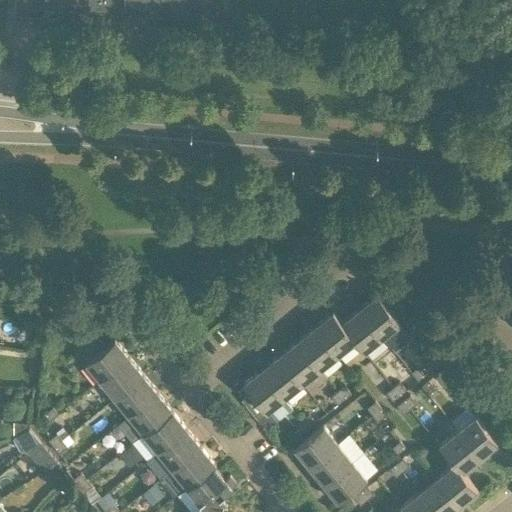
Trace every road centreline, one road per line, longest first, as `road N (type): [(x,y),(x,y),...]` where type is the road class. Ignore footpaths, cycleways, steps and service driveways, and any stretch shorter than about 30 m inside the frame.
road 1 (secondary): [(511,171),(99,134)]
road 2 (residential): [(195,391),(352,265)]
road 3 (residential): [(279,511),(279,498),(195,391)]
